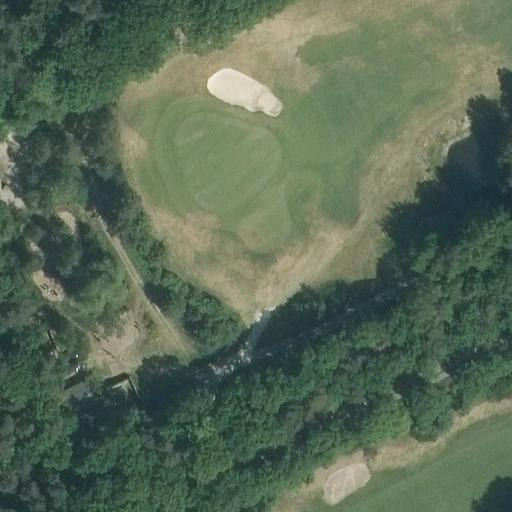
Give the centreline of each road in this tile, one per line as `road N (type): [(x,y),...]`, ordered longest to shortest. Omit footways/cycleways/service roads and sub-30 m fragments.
road 1 (track): [(203,380),(118,249),(84,162),(91,105),(164,61),(187,0)]
road 2 (unknown): [(116,511),(511,332)]
road 3 (track): [(511,247),(203,380),(222,464)]
